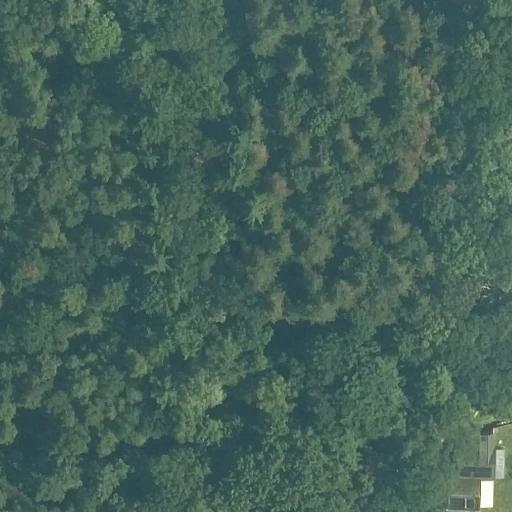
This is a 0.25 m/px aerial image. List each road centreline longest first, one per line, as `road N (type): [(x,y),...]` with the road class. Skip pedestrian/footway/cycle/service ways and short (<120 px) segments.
road 1 (track): [(190,0),(215,511)]
road 2 (unknown): [(212,466),(365,448)]
